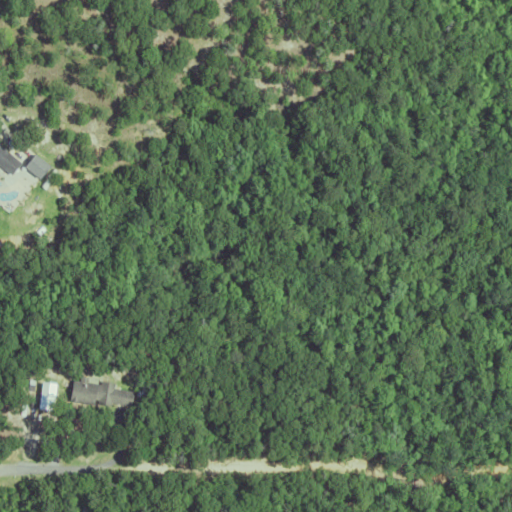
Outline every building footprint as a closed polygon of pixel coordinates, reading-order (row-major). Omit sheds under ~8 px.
[(35,138),(60,134),(60,138),(36,142),(35,138)] [(8,173),(0,166),(0,145),(18,160),(8,173)] [(21,164),(32,151),(47,164),(36,177),(21,164)] [(97,383),(98,379),(112,381),(111,387),(130,390),(128,405),(108,401),(107,405),(94,403),(94,399),(92,398),(91,404),(66,399),(70,378),(77,379),(77,375),(85,376),(84,381),(97,383)] [(133,395),(134,386),(149,388),(148,397),(133,395)]
